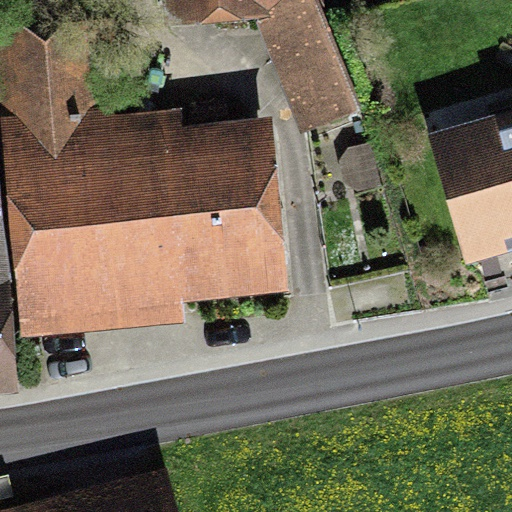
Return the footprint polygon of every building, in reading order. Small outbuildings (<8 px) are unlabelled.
[(178,0),(180,14),(256,6),(262,5),(261,0),(178,0)] [(317,0),(261,0),(262,5),(256,6),(306,128),(360,107),(318,7),(317,0)] [(110,28),(10,39),(18,116),(1,118),(19,290),(270,264),(256,135),(182,143),(183,152),(116,160),(110,108),(118,108),(110,28)] [(511,125),(444,145),(472,244),(511,232),(511,125)] [(0,375),(12,375),(1,205),(0,192),(0,375)] [(166,511),(161,488),(69,511),(166,511)]
